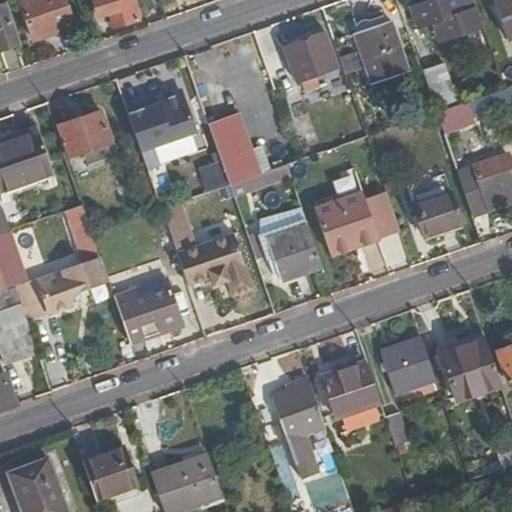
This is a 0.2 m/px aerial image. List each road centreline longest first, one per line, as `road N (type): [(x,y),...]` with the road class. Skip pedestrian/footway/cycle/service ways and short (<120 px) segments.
road 1 (residential): [(0,430),(511,253)]
road 2 (residential): [(0,97),(282,0)]
